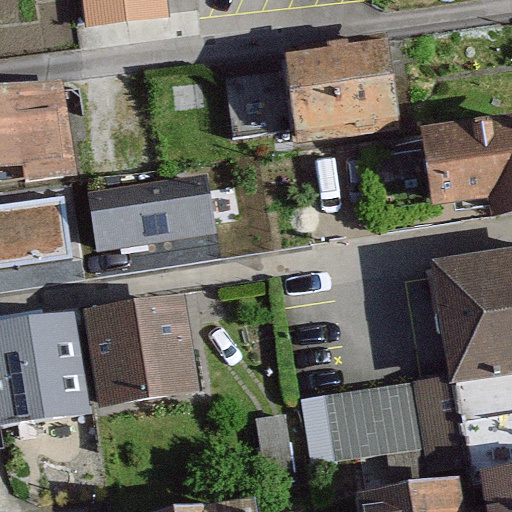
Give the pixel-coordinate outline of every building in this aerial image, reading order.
[(89,0),(92,31),(166,25),(163,0),(89,0)] [(302,151),(405,142),(398,63),(295,72),(302,151)] [(278,126),(275,72),(241,74),(244,128),(278,126)] [(63,84),(0,93),(0,174),(75,163),(63,84)] [(511,127),(421,143),(435,224),(511,210),(511,127)] [(206,174),(88,192),(97,250),(215,233),(206,174)] [(65,196),(0,205),(0,267),(73,257),(65,196)] [(455,396),(511,386),(511,263),(435,277),(455,396)] [(179,306),(84,321),(99,417),(194,402),(179,306)] [(0,438),(86,424),(70,322),(0,333),(0,438)] [(443,379),(312,385),(316,452),(446,446),(443,379)] [(511,511),(511,487),(484,492),(487,511),(511,511)] [(460,511),(457,493),(359,508),(359,511),(460,511)]
